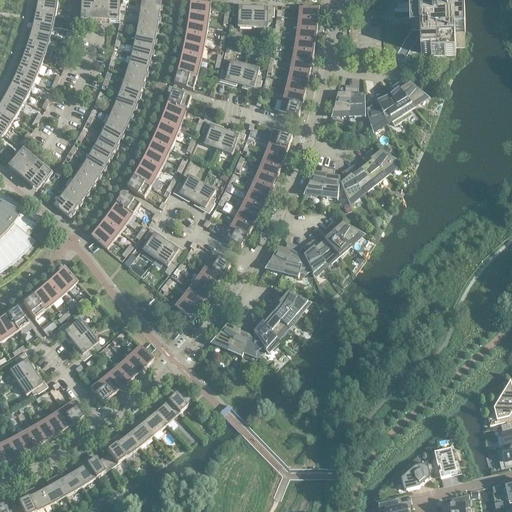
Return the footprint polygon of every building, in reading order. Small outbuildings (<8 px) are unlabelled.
[(58,2),(58,0),(38,0),(37,10),(38,10),(37,15),(56,18),(57,13),(58,8),(58,2)] [(118,21),(119,5),(111,5),(111,2),(92,1),(92,4),(84,3),(83,20),(91,20),(91,23),(110,24),(110,21),(118,21)] [(162,13),(163,9),(161,9),(161,4),(142,3),(141,9),(140,14),(160,17),(160,13),(162,13)] [(211,10),(211,6),(191,5),(190,15),(210,17),(211,10)] [(253,29),(254,9),(251,9),(251,7),(244,6),(244,9),(239,9),(239,17),(235,17),(235,22),(238,23),(238,29),(253,29)] [(268,18),(269,10),(263,10),(264,7),(257,7),(257,9),(254,9),(253,29),(268,30),(268,24),(272,24),(272,19),(268,18)] [(465,34),(465,7),(447,7),(447,8),(447,16),(438,16),(438,11),(433,11),(410,12),(410,32),(411,32),(411,31),(421,31),(421,55),(432,55),(432,58),(456,57),(455,49),(465,49),(465,34)] [(318,23),(320,11),(300,10),(299,21),(318,23)] [(161,25),(161,21),(159,21),(160,17),(140,14),(140,19),(139,25),(158,28),(159,25),(161,25)] [(55,22),(56,18),(37,15),(36,20),(35,20),(34,24),(54,28),(55,22)] [(208,28),(210,17),(190,15),(189,20),(189,25),(208,28)] [(317,34),(318,23),(299,21),(298,25),(297,31),(317,34)] [(52,33),(54,28),(34,24),(33,28),(34,29),(33,33),(51,38),(52,33)] [(159,32),(157,32),(158,28),(139,25),(138,31),(137,35),(156,39),(157,36),(159,36),(159,32)] [(207,39),(208,28),(189,25),(188,30),(187,35),(207,39)] [(316,44),(317,34),(297,31),(296,37),(296,41),(316,44)] [(50,42),(51,38),(33,33),(32,38),(31,38),(29,42),(48,48),(50,42)] [(155,43),(156,39),(137,35),(136,41),(135,46),(154,50),(155,47),(156,47),(157,43),(155,43)] [(205,49),(207,39),(187,35),(186,40),(185,45),(205,49)] [(314,55),(316,44),(296,41),(294,52),(314,55)] [(47,53),(48,48),(29,42),(28,46),(29,47),(28,51),(45,57),(47,53)] [(204,53),(205,49),(185,45),(184,51),(183,55),(202,60),(204,53)] [(153,54),(154,50),(135,46),(133,51),(132,56),(151,61),(152,58),(154,58),(155,54),(153,54)] [(44,62),(45,57),(28,51),(26,56),(25,56),(23,60),(42,67),(44,62)] [(312,66),(314,55),(294,52),(292,62),(312,66)] [(201,67),(202,60),(183,55),(182,60),(180,65),(200,70),(201,67)] [(150,65),(151,61),(132,56),(130,63),(129,67),(148,72),(149,68),(151,69),(152,65),(150,65)] [(40,71),(42,67),(23,60),(22,64),(23,65),(21,69),(38,76),(40,71)] [(310,76),(312,66),(292,62),(291,68),(290,72),(310,76)] [(240,87),(245,67),(231,63),(229,69),(226,68),(224,73),(228,74),(226,83),(231,84),(230,86),(236,88),(237,86),(240,87)] [(198,77),(200,70),(180,65),(179,71),(178,75),(197,81),(198,77)] [(147,76),(148,72),(129,67),(128,73),(126,77),(145,83),(146,79),(148,80),(149,76),(147,76)] [(260,83),(262,78),(258,77),(260,71),(245,67),(240,87),(243,87),(242,90),(249,91),(249,89),(254,90),(257,82),(260,83)] [(36,81),(38,76),(21,69),(19,73),(18,73),(16,77),(34,85),(36,81)] [(308,87),(310,76),(290,72),(288,82),(308,87)] [(195,88),(197,81),(178,75),(175,87),(194,93),(195,88)] [(32,90),(34,85),(16,77),(14,81),(15,82),(13,86),(30,94),(32,90)] [(144,86),(145,83),(126,77),(125,82),(123,87),(141,93),(143,90),(144,90),(146,87),(144,86)] [(305,97),(308,87),(288,82),(286,92),(305,97)] [(428,100),(416,89),(410,82),(409,83),(411,84),(405,88),(401,83),(401,84),(397,87),(396,88),(414,109),(415,109),(414,109),(418,106),(419,106),(428,100)] [(28,99),(30,94),(13,86),(11,91),(10,90),(8,94),(25,103),(28,99)] [(140,97),(141,93),(123,87),(121,92),(119,97),(138,104),(139,100),(141,101),(142,97),(140,97)] [(414,109),(396,88),(392,91),(391,91),(395,96),(390,99),(391,101),(402,119),(405,116),(406,117),(406,116),(415,110),(415,109),(414,109)] [(349,118),(352,90),(351,90),(346,90),(346,89),(345,95),(338,95),(339,93),(338,93),(333,118),(343,117),(344,117),(344,118),(344,117),(349,117),(349,118)] [(366,119),(365,95),(364,95),(365,98),(358,96),(359,90),(358,90),(358,91),(353,90),(352,90),(349,118),(350,118),(350,117),(355,118),(354,119),(365,119),(366,119)] [(302,108),(305,97),(286,92),(283,102),(302,108)] [(190,105),(192,100),(173,93),(169,105),(188,111),(190,105)] [(25,103),(8,94),(6,98),(7,99),(4,103),(20,112),(23,108),(25,103)] [(136,107),(138,104),(119,97),(117,103),(115,107),(134,114),(135,111),(137,112),(138,108),(136,107)] [(402,119),(391,101),(390,99),(384,103),(382,97),(381,97),(381,98),(377,100),(376,100),(387,125),(392,122),(393,124),(397,121),(397,122),(398,121),(398,122),(398,121),(402,119)] [(387,125),(376,100),(375,101),(371,103),(371,102),(370,103),(372,108),(367,112),(366,111),(373,134),(382,128),(383,128),(387,125)] [(299,120),(302,108),(283,102),(282,106),(280,114),(299,120)] [(20,112),(4,103),(2,107),(1,106),(0,107),(0,111),(2,112),(15,121),(18,116),(20,112)] [(186,115),(188,111),(169,105),(167,109),(165,114),(184,122),(186,115)] [(132,118),(134,114),(115,107),(114,109),(111,117),(129,125),(131,121),(132,122),(134,118),(132,118)] [(15,121),(2,112),(0,111),(0,122),(10,129),(12,125),(15,121)] [(180,132),(184,122),(165,114),(163,119),(161,124),(180,132)] [(128,128),(129,125),(111,117),(109,121),(107,126),(124,135),(126,131),(128,132),(129,129),(128,128)] [(10,129),(0,122),(0,134),(2,136),(4,137),(7,133),(10,129)] [(176,141),(180,132),(161,124),(159,129),(157,133),(176,141)] [(123,138),(124,135),(107,126),(102,136),(119,145),(121,141),(123,142),(124,139),(123,138)] [(219,151),(226,133),(223,132),(223,129),(217,127),(216,129),(211,128),(209,136),(205,134),(203,140),(207,141),(205,146),(219,151)] [(237,146),(240,138),(235,136),(235,134),(229,131),(229,134),(226,133),(219,151),(233,156),(235,151),(238,152),(240,147),(237,146)] [(173,148),(176,141),(157,133),(155,138),(153,143),(171,151),(173,148)] [(289,151),(293,139),(274,133),(272,139),(270,144),(289,151)] [(118,148),(119,145),(102,136),(99,142),(97,145),(114,155),(116,151),(118,152),(119,149),(118,148)] [(170,155),(171,151),(153,143),(151,147),(149,152),(167,161),(170,155)] [(285,161),(289,151),(270,144),(269,148),(266,154),(285,161)] [(112,158),(114,155),(97,145),(94,150),(92,154),(109,164),(110,161),(112,162),(114,159),(112,158)] [(400,165),(380,150),(380,151),(381,152),(376,156),(372,152),(371,153),(372,153),(368,157),(388,177),(388,176),(391,173),(392,173),(392,172),(400,165)] [(165,164),(167,161),(149,152),(146,157),(144,161),(162,171),(165,164)] [(109,164),(92,154),(86,164),(103,174),(105,171),(106,172),(108,169),(107,168),(109,164)] [(281,171),(285,161),(266,154),(262,164),(281,171)] [(50,178),(44,173),(46,170),(31,158),(29,160),(23,155),(13,168),(19,173),(17,175),(31,187),(33,185),(39,190),(50,178)] [(388,177),(368,157),(367,158),(364,161),(363,161),(363,162),(367,166),(362,170),(364,171),(377,187),(380,185),(381,184),(380,184),(389,177),(388,176),(388,177)] [(157,180),(162,171),(144,161),(139,171),(157,180)] [(103,174),(86,164),(83,168),(80,173),(97,183),(99,180),(100,181),(102,178),(101,177),(103,174)] [(277,181),(281,171),(262,164),(258,173),(277,181)] [(377,187),(364,171),(362,170),(358,174),(354,168),(354,169),(350,172),(349,172),(363,196),(367,192),(368,194),(373,191),(373,190),(377,187)] [(322,198),(329,170),(328,170),(328,171),(323,169),(322,169),(321,175),(314,174),(315,172),(314,172),(305,196),(306,196),(306,195),(316,196),(316,197),(317,197),(317,196),(322,197),(321,198),(322,198)] [(341,185),(340,185),(341,178),(340,178),(334,178),(335,172),(334,171),(334,172),(329,171),(329,170),(322,198),(322,197),(327,198),(327,200),(338,201),(337,201),(338,201),(338,198),(347,199),(341,185)] [(157,180),(139,171),(134,180),(151,190),(155,183),(157,180)] [(363,196),(349,172),(348,173),(344,175),(343,175),(346,181),(341,185),(347,199),(350,206),(351,206),(359,199),(363,196)] [(97,183),(80,173),(76,178),(74,181),(90,193),(92,190),(94,191),(96,187),(95,186),(97,183)] [(272,191),(277,181),(258,173),(254,183),(272,191)] [(193,203),(203,186),(190,178),(187,184),(184,182),(181,186),(184,188),(180,196),(185,198),(183,200),(189,204),(190,201),(193,203)] [(148,195),(151,190),(134,180),(128,190),(145,200),(148,195)] [(90,193),(74,181),(68,190),(84,202),(86,199),(88,200),(90,197),(88,196),(90,193)] [(268,201),(272,191),(254,183),(250,192),(268,201)] [(213,198),(216,193),(203,186),(193,203),(196,205),(194,207),(200,210),(201,208),(206,211),(210,203),(213,205),(216,200),(213,198)] [(84,202),(68,190),(62,198),(77,211),(79,208),(81,209),(83,206),(82,205),(84,202)] [(267,203),(268,201),(250,192),(245,202),(263,211),(267,203)] [(141,206),(126,197),(124,195),(118,205),(134,217),(138,211),(141,206)] [(77,211),(62,198),(58,203),(55,207),(70,220),(72,216),(74,218),(76,215),(75,213),(77,211)] [(258,220),(263,211),(245,202),(241,211),(258,220)] [(29,238),(33,232),(37,225),(0,203),(0,273),(4,271),(9,267),(12,265),(16,262),(20,258),(24,254),(27,251),(30,247),(34,243),(35,244),(35,243),(29,238)] [(134,217),(118,205),(115,210),(112,214),(128,225),(134,217)] [(253,230),(258,220),(241,211),(236,220),(253,230)] [(128,225),(112,214),(109,218),(105,222),(106,223),(121,234),(128,225)] [(253,230),(236,220),(231,229),(248,239),(249,237),(253,230)] [(121,234),(106,223),(105,222),(102,226),(99,230),(115,243),(121,234)] [(363,237),(358,233),(342,222),(342,223),(344,224),(339,228),(334,224),(333,225),(334,225),(331,229),(330,229),(351,248),(351,247),(354,244),(355,244),(363,237)] [(245,244),(248,239),(231,229),(228,233),(225,240),(242,250),(245,244)] [(351,248),(330,229),(329,230),(326,234),(326,233),(325,234),(330,238),(325,242),(326,244),(340,259),(343,256),(344,257),(344,256),(352,249),(351,248)] [(115,243),(99,230),(92,239),(108,252),(112,246),(115,243)] [(156,260),(167,244),(165,242),(166,240),(161,237),(159,239),(155,236),(150,243),(147,241),(144,245),(147,247),(144,252),(156,260)] [(340,259),(326,244),(325,242),(320,246),(317,241),(316,242),(317,242),(312,245),(327,268),(331,265),(332,266),(336,263),(337,263),(337,262),(340,259)] [(175,259),(180,252),(175,249),(176,247),(171,244),(170,246),(167,244),(156,260),(168,269),(172,264),(175,266),(178,262),(175,259)] [(283,274),(294,248),(293,248),(288,246),(288,245),(285,251),(279,249),(280,247),(267,270),(268,270),(278,272),(278,273),(279,272),(283,273),(283,274)] [(327,268),(312,245),(311,245),(311,246),(307,248),(306,248),(310,254),(305,258),(303,256),(312,275),(314,279),(315,279),(314,279),(322,272),(323,272),(323,271),(327,268)] [(312,275),(303,256),(304,259),(303,259),(298,256),(300,250),(299,250),(294,248),(283,274),(284,274),(288,275),(288,277),(298,279),(298,280),(299,280),(299,277),(307,279),(307,277),(312,275)] [(224,278),(231,267),(214,257),(207,267),(224,278)] [(224,278),(207,267),(201,275),(218,287),(224,278)] [(77,284),(64,271),(63,270),(55,278),(69,292),(74,287),(77,284)] [(152,272),(147,276),(152,284),(157,280),(152,272)] [(218,287),(201,275),(195,284),(211,295),(218,287)] [(69,292),(55,278),(48,284),(48,285),(61,300),(69,292)] [(61,300),(48,285),(48,284),(44,288),(40,291),(53,307),(61,300)] [(211,295),(195,284),(189,292),(205,304),(211,295)] [(53,307),(40,291),(32,298),(44,313),(53,307)] [(205,304),(189,292),(182,300),(198,312),(205,304)] [(302,314),(309,306),(309,305),(287,294),(286,295),(289,296),(284,301),(279,297),(278,298),(279,298),(276,303),(276,302),(275,303),(299,318),(302,314),(303,314),(302,314)] [(44,313),(32,298),(22,305),(35,321),(40,317),(44,313)] [(198,312),(182,300),(175,308),(191,321),(198,312)] [(299,318),(275,303),(275,304),(273,308),(272,308),(277,312),(273,316),(274,318),(290,331),(293,328),(293,327),(301,319),(299,318)] [(29,325),(18,312),(17,309),(7,316),(18,333),(23,329),(29,325)] [(18,333),(7,316),(0,320),(0,324),(9,339),(18,333)] [(290,331),(274,318),(273,316),(269,321),(264,316),(264,317),(264,318),(261,321),(260,321),(278,342),(282,338),(283,339),(287,335),(288,335),(287,334),(290,331)] [(73,345),(89,333),(79,321),(75,325),(72,322),(68,325),(70,328),(64,334),(67,338),(65,339),(69,344),(71,343),(73,345)] [(278,342),(260,321),(259,322),(260,322),(256,325),(255,325),(259,330),(255,335),(253,333),(253,334),(257,339),(254,341),(257,356),(264,350),(267,354),(268,354),(274,346),(275,346),(278,342)] [(228,351),(243,327),(242,326),(242,327),(238,324),(237,323),(234,329),(228,326),(229,324),(213,344),(214,344),(223,348),(223,349),(224,349),(224,348),(228,350),(228,351)] [(9,339),(0,324),(0,344),(0,345),(9,339)] [(257,356),(254,341),(251,340),(252,338),(245,335),(248,330),(248,329),(247,330),(243,327),(228,351),(229,351),(233,353),(233,354),(234,353),(242,358),(242,359),(243,359),(256,365),(258,365),(257,356)] [(93,348),(98,345),(89,333),(73,345),(75,348),(73,349),(77,354),(79,353),(82,357),(89,352),(91,355),(95,351),(93,348)] [(153,362),(139,348),(131,355),(145,370),(153,362)] [(145,370),(131,355),(123,362),(137,377),(145,370)] [(34,374),(32,371),(34,370),(31,365),(29,366),(26,361),(18,366),(16,363),(12,366),(14,369),(9,373),(17,385),(34,374)] [(137,377),(123,362),(116,369),(129,384),(137,377)] [(129,384),(116,369),(108,376),(120,391),(129,384)] [(42,386),(39,382),(41,380),(38,375),(36,377),(34,374),(17,385),(26,397),(31,394),(33,397),(37,394),(35,391),(42,386)] [(120,391),(108,376),(100,383),(112,398),(120,391)] [(112,398),(100,383),(90,390),(102,406),(112,398)] [(490,428),(508,424),(507,421),(510,420),(511,419),(511,416),(511,387),(511,383),(488,420),(490,428)] [(180,415),(193,403),(183,393),(178,398),(171,391),(164,398),(180,415)] [(180,415),(164,398),(156,405),(160,409),(155,414),(158,417),(167,427),(179,416),(180,415)] [(83,420),(71,404),(61,411),(72,427),(83,420)] [(72,427),(61,411),(53,416),(63,433),(72,427)] [(167,427),(158,417),(155,414),(150,418),(146,414),(138,420),(153,438),(154,438),(167,427)] [(63,433),(53,416),(44,422),(54,439),(63,433)] [(153,438),(138,420),(130,427),(134,431),(129,436),(131,439),(139,449),(152,439),(153,438)] [(54,439),(44,422),(35,427),(45,444),(54,439)] [(502,451),(511,448),(511,424),(506,426),(501,427),(503,437),(502,437),(505,450),(502,451)] [(45,444),(35,427),(26,432),(36,450),(45,444)] [(36,450),(26,432),(17,437),(26,455),(36,450)] [(139,449),(131,439),(129,436),(123,440),(120,435),(111,441),(125,460),(126,459),(139,449)] [(26,455),(17,437),(7,442),(17,460),(26,455)] [(125,460),(111,441),(103,447),(109,455),(103,459),(111,470),(124,460),(125,460)] [(17,460),(7,442),(0,445),(0,450),(7,465),(17,460)] [(511,448),(502,451),(505,464),(504,464),(506,470),(511,468),(511,448)] [(461,473),(458,463),(454,464),(454,461),(452,454),(451,452),(438,456),(440,461),(431,463),(432,465),(433,470),(434,472),(435,480),(440,478),(441,481),(451,479),(451,476),(461,473)] [(111,470),(103,459),(98,463),(92,455),(83,460),(96,480),(97,479),(111,470)] [(96,480),(83,460),(75,466),(78,471),(72,474),(74,478),(81,489),(95,480),(96,480)] [(430,476),(434,472),(433,470),(432,465),(416,469),(401,481),(404,493),(420,489),(431,480),(430,476)] [(81,489),(74,478),(72,474),(66,478),(63,473),(55,478),(66,498),(67,498),(81,489)] [(66,498),(55,478),(46,483),(49,488),(43,491),(45,495),(51,507),(65,498),(66,498)] [(40,511),(51,507),(45,495),(43,491),(36,494),(34,489),(25,494),(33,511),(40,511)] [(33,511),(25,494),(16,498),(20,507),(14,510),(14,511),(33,511)] [(443,507),(443,511),(464,511),(465,509),(470,508),(469,497),(455,500),(455,506),(443,507)] [(399,507),(397,502),(398,501),(378,506),(379,506),(380,511),(382,511),(385,511),(407,511),(407,509),(400,511),(399,507)]
